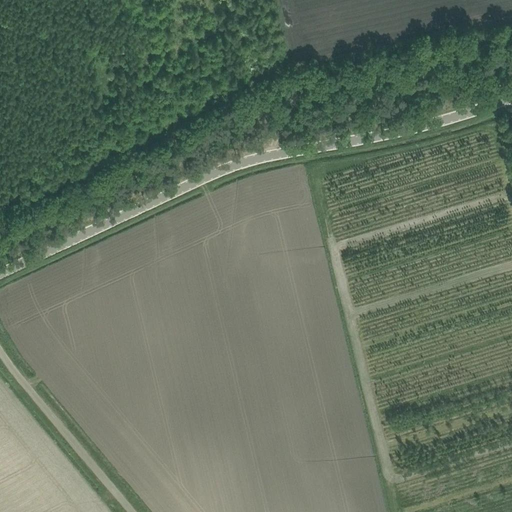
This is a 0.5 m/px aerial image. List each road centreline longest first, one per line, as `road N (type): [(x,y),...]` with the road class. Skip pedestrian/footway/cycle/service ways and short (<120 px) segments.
road 1 (unclassified): [(0,274),(248,159),(376,138),(511,103)]
road 2 (unclassified): [(131,511),(0,350)]
